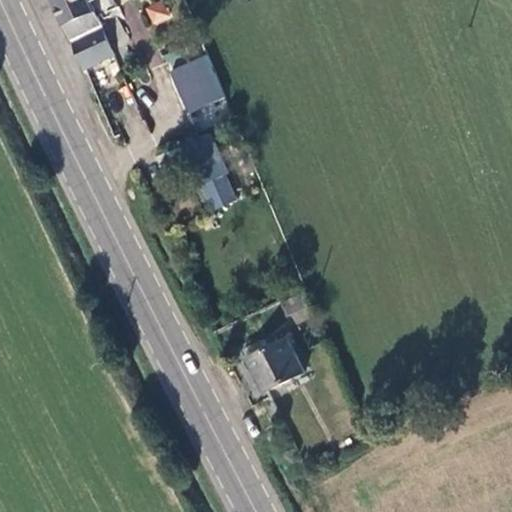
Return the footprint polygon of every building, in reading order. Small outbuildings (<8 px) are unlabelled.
[(57,0),(76,41),(104,27),(92,1),(91,0),(57,0)] [(161,0),(158,0),(144,9),(155,26),(172,15),(161,0)] [(90,71),(118,56),(104,27),(76,41),(90,71)] [(199,58),(176,66),(195,111),(218,101),(199,58)] [(212,131),(179,142),(203,213),(236,201),(212,131)] [(310,322),(319,318),(307,295),(288,305),(292,319),(303,313),(310,322)] [(255,360),(277,349),(271,338),(251,350),(255,360)] [(291,341),(277,349),(255,360),(253,361),(269,392),(308,373),(291,341)]
